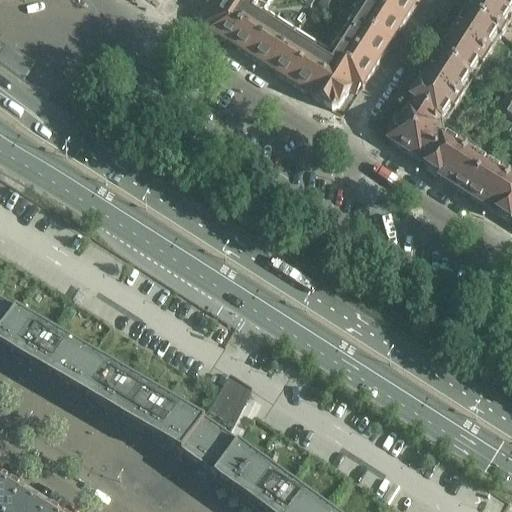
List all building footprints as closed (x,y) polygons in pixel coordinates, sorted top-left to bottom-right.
[(251,15),(249,4),(251,1),(255,3),(257,0),(228,0),(210,29),(212,36),(230,48),(249,17),(250,17),(251,15)] [(402,28),(416,7),(404,0),(376,0),(372,8),(402,28)] [(503,28),(511,13),(511,4),(510,1),(504,0),(476,0),(466,17),(497,36),(502,39),(507,31),(503,28)] [(389,48),(402,28),(372,8),(359,29),(389,48)] [(251,61),(270,30),(250,17),(249,17),(230,48),(251,61)] [(488,52),(497,36),(466,17),(452,38),(488,61),(492,55),(488,52)] [(376,69),(389,48),(359,29),(345,49),(376,69)] [(271,74),(291,43),(270,30),(251,61),(271,74)] [(488,61),(452,38),(438,61),(469,81),(479,66),(483,69),(488,61)] [(292,87),(311,56),(291,43),(271,74),(292,87)] [(363,90),(376,69),(345,49),(337,62),(338,65),(334,70),(336,73),(355,85),(363,90)] [(312,100),(329,74),(329,71),(324,68),(323,64),(311,56),(292,87),(312,100)] [(461,94),(469,81),(438,61),(424,82),(460,105),(465,97),(461,94)] [(339,111),(355,85),(336,73),(334,70),(329,71),(329,74),(312,100),(332,113),(339,111)] [(460,105),(424,82),(410,105),(415,108),(436,122),(441,125),(450,110),(454,113),(460,105)] [(0,361),(182,475),(190,481),(234,511),(458,511),(454,509),(452,511),(424,511),(384,486),(387,482),(342,453),(339,457),(244,395),(142,328),(145,324),(100,295),(97,299),(51,270),(75,232),(25,200),(75,123),(62,114),(58,112),(24,89),(0,126),(0,361)] [(511,97),(510,96),(500,112),(511,119),(511,97)] [(441,138),(439,128),(434,125),(436,122),(415,108),(411,115),(409,113),(389,144),(420,164),(421,163),(428,167),(442,145),(438,143),(441,138)] [(447,186),(469,150),(462,145),(460,149),(445,140),(442,145),(428,167),(425,172),(447,186)] [(468,199),(488,168),(474,158),(477,154),(469,150),(447,186),(468,199)] [(490,213),(511,178),(511,176),(505,173),(503,177),(488,168),(468,199),(490,213)] [(511,178),(490,213),(511,226),(511,224),(511,178)] [(0,511),(11,511),(23,493),(0,478),(0,511)] [(48,511),(50,510),(23,493),(11,511),(48,511)]
